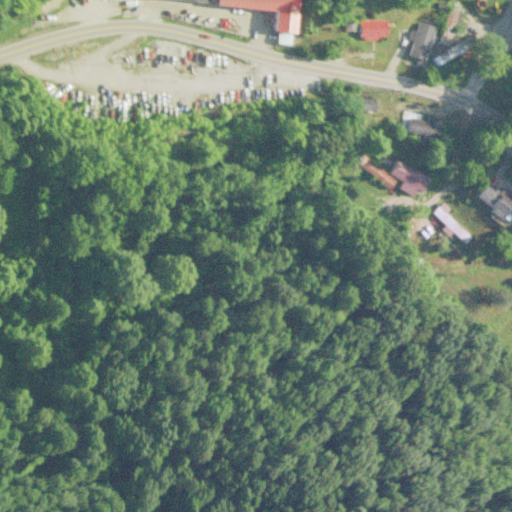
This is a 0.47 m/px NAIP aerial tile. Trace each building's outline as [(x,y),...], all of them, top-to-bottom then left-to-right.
[(211,0),(211,3),(270,10),(268,30),(289,32),(292,0),(211,0)] [(382,19),(356,19),(356,38),(382,37),(382,19)] [(421,60),(431,26),(416,21),(413,30),(408,29),(405,39),(409,40),(404,55),(421,60)] [(287,43),(287,33),(273,32),(273,42),(287,43)] [(442,49),(437,42),(424,50),(433,63),(437,61),(433,54),(442,49)] [(401,133),(431,139),(436,117),(424,114),(423,120),(404,116),(401,133)] [(398,180),(394,187),(408,195),(412,188),(418,191),(426,177),(393,159),(385,173),(398,180)] [(472,195),(489,208),(486,211),(497,219),(511,199),(511,197),(499,187),(496,191),(483,180),(472,195)] [(445,235),(449,231),(461,242),(468,235),(443,212),(447,208),(439,201),(429,212),(441,223),(436,227),(445,235)]
